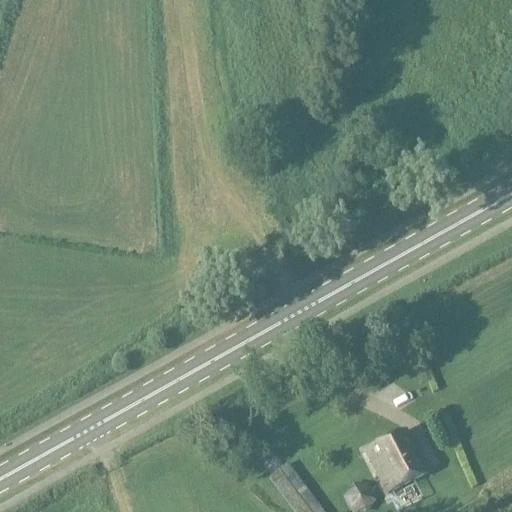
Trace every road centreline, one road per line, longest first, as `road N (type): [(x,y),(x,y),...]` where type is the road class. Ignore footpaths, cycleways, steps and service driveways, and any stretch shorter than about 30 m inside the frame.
road 1 (primary): [(0,481),(511,196)]
road 2 (track): [(300,313),(198,141),(177,0)]
